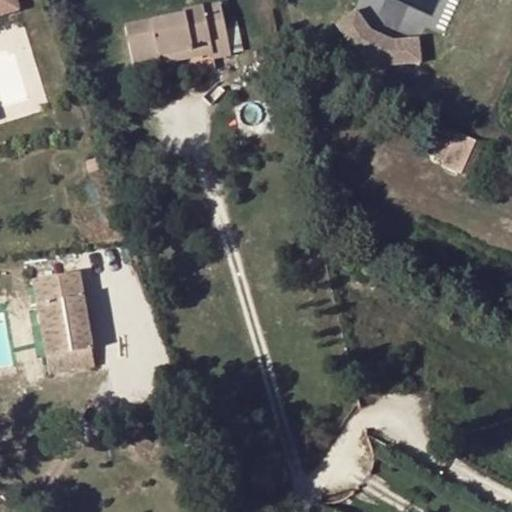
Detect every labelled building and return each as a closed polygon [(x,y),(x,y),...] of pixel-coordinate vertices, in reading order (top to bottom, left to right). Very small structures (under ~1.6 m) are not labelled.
[(0,0),(0,13),(21,8),(18,0),(0,0)] [(426,27),(454,33),(460,0),(363,0),(359,21),(399,29),(398,33),(423,39),(426,27)] [(190,49),(191,56),(210,52),(211,58),(228,54),(218,3),(182,10),(183,14),(124,26),(133,68),(159,63),(159,55),(190,49)] [(237,21),(222,24),(228,54),(243,51),(237,21)] [(159,63),(191,56),(190,49),(159,55),(159,63)] [(133,68),(137,86),(162,81),(159,63),(133,68)] [(428,155),(441,161),(455,133),(441,127),(428,155)] [(455,133),(441,161),(439,166),(459,175),(460,172),(473,179),(487,148),(455,133)] [(89,171),(99,168),(96,159),(87,162),(89,171)] [(46,357),(90,350),(77,273),(34,281),(46,357)] [(92,367),(90,350),(46,357),(49,374),(92,367)] [(384,421),(374,440),(390,448),(400,429),(384,421)]
